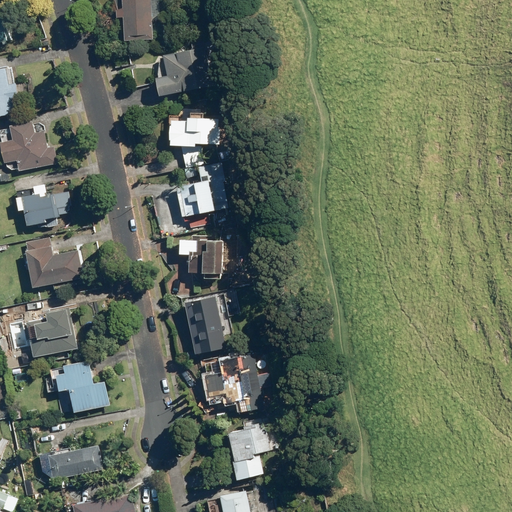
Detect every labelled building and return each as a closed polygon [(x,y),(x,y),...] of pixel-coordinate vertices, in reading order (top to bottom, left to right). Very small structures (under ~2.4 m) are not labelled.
[(126,0),(127,8),(121,8),(121,17),(128,17),(129,41),(155,39),(154,20),(162,20),(161,0),(126,0)] [(0,43),(14,40),(7,9),(0,10),(0,43)] [(207,47),(168,55),(173,76),(161,78),(165,96),(216,86),(207,47)] [(9,67),(0,68),(0,116),(13,114),(11,99),(22,97),(19,82),(13,84),(9,67)] [(176,137),(176,145),(202,146),(202,143),(222,144),(223,118),(209,117),(209,104),(203,104),(203,100),(193,99),(192,104),(187,104),(187,115),(173,115),(172,137),(176,137)] [(21,159),(23,171),(61,163),(57,145),(52,146),(48,130),(39,132),(36,120),(14,124),(17,140),(4,143),(8,162),(21,159)] [(233,208),(223,162),(203,166),(206,181),(182,186),(188,217),(233,208)] [(39,193),(22,197),(25,211),(29,210),(33,226),(53,222),(52,219),(63,216),(63,214),(71,212),(66,192),(52,196),(49,184),(38,187),(39,193)] [(196,239),(186,239),(185,253),(195,254),(194,272),(211,273),(210,278),(226,279),(226,273),(230,274),(231,258),(233,258),(234,241),(213,240),(214,236),(196,235),(196,239)] [(35,269),(39,287),(87,277),(82,250),(58,255),(54,237),(31,242),(33,253),(28,254),(31,269),(35,269)] [(229,347),(219,296),(190,302),(201,353),(229,347)] [(54,312),(55,317),(31,322),(39,358),(83,348),(74,308),(54,312)] [(261,374),(255,353),(225,361),(228,371),(210,376),(215,397),(232,393),(235,402),(239,401),(242,413),(269,406),(264,388),(270,387),(266,373),(261,374)] [(94,359),(55,369),(61,392),(75,389),(80,413),(114,405),(108,381),(100,383),(94,359)] [(250,429),(234,431),(243,480),(267,475),(263,453),(273,451),(267,416),(248,420),(250,429)] [(48,471),(59,480),(107,469),(102,445),(57,454),(56,451),(45,454),(48,471)] [(254,511),(250,488),(210,496),(213,511),(254,511)] [(14,511),(20,499),(0,490),(0,506),(12,511),(14,511)] [(140,511),(137,492),(70,505),(71,511),(140,511)]
